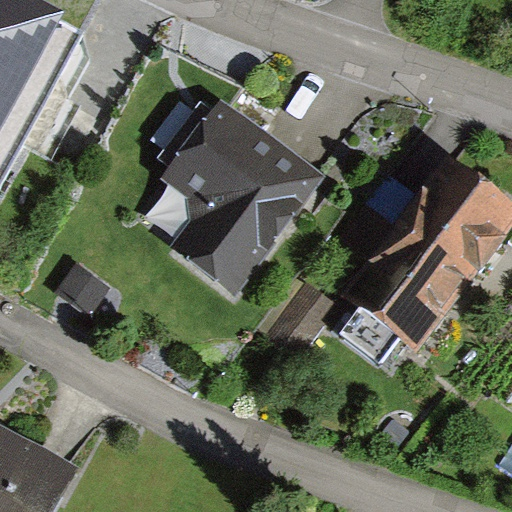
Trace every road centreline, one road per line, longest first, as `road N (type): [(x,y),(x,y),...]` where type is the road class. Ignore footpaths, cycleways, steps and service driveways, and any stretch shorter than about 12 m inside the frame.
road 1 (residential): [(439,511),(0,327)]
road 2 (residential): [(511,106),(224,0)]
